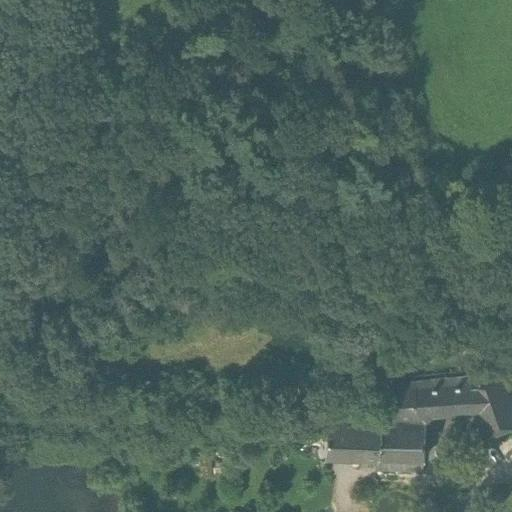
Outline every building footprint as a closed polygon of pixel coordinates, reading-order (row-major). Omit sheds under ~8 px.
[(432,396),(434,412),(480,407),(488,429),(511,420),(511,398),(502,370),(499,370),(496,357),(469,366),(467,370),(416,375),(419,396),(432,396)] [(416,375),(392,377),(394,415),(378,415),(375,456),(422,458),(424,458),(426,418),(434,412),(432,396),(419,396),(416,375)] [(378,415),(324,414),(323,415),(300,415),(300,426),(323,427),(322,452),(375,456),(378,415)] [(201,450),(200,473),(212,474),(213,450),(201,450)] [(422,458),(375,456),(375,469),(422,471),(422,458)]
